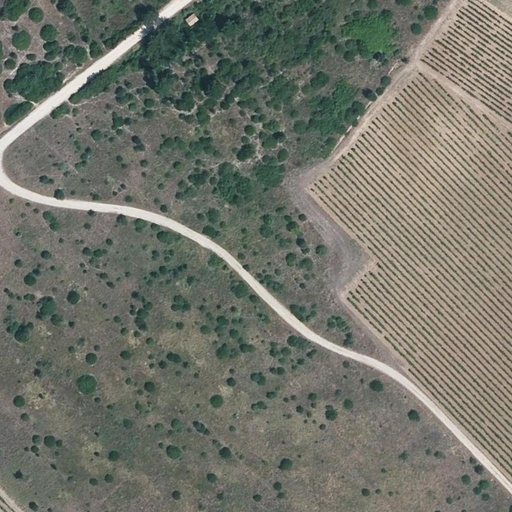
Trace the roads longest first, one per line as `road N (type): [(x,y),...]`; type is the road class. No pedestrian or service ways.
road 1 (track): [(0,180),(32,196),(143,214),(222,250),(290,321),(398,375),(511,488)]
road 2 (track): [(186,0),(0,144)]
